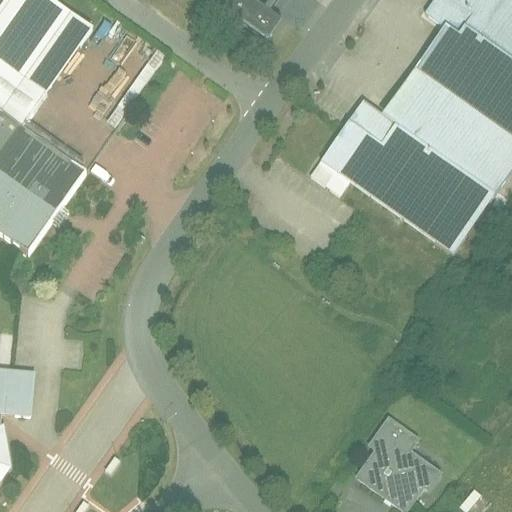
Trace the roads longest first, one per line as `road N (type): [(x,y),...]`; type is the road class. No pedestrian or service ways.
road 1 (unclassified): [(216,461),(151,375),(137,314),(159,262),(266,106)]
road 2 (residential): [(266,106),(114,0)]
road 3 (unknown): [(184,226),(41,118)]
road 4 (unclassified): [(266,106),(346,0)]
road 5 (unknown): [(230,159),(324,237)]
